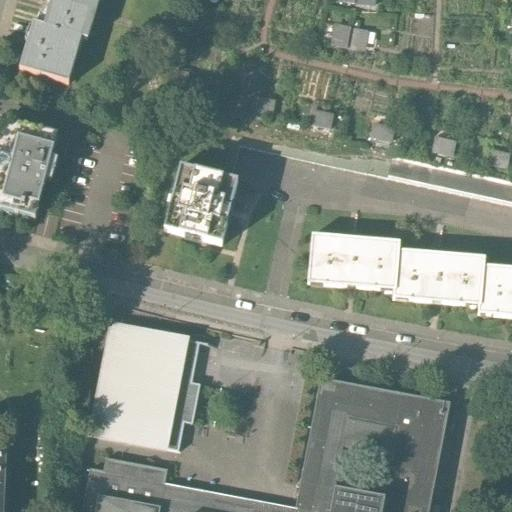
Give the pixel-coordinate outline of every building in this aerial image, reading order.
[(99,0),(47,0),(39,29),(81,41),(87,43),(99,0)] [(358,0),(357,7),(374,9),(374,0),(358,0)] [(189,29),(202,33),(208,12),(194,8),(189,29)] [(39,29),(33,27),(20,73),(68,87),(81,41),(39,29)] [(346,53),(349,31),(334,28),(330,50),(346,53)] [(368,35),(353,32),(349,53),(365,56),(368,35)] [(170,90),(183,93),(187,76),(174,73),(170,90)] [(275,104),(253,99),(249,115),(272,120),(275,104)] [(333,118),(311,113),(308,129),(330,133),(333,118)] [(511,209),(511,185),(222,121),(209,175),(232,180),(239,148),(511,209)] [(0,122),(0,168),(50,181),(61,138),(0,122)] [(394,130),(373,126),(369,142),(390,146),(394,130)] [(456,144),(434,139),(431,155),(452,160),(456,144)] [(505,173),(510,156),(489,151),(484,168),(505,173)] [(0,168),(0,214),(39,224),(50,181),(0,168)] [(236,185),(180,170),(165,232),(221,247),(236,185)] [(399,246),(312,238),(308,285),(394,293),(398,254),(399,246)] [(483,261),(398,254),(394,293),(394,301),(479,308),(483,269),(483,261)] [(511,271),(483,269),(479,308),(478,317),(511,319),(511,271)] [(198,343),(113,327),(93,436),(176,451),(181,422),(187,423),(192,424),(200,386),(195,385),(191,384),(198,343)] [(428,511),(449,403),(320,379),(300,486),(296,508),(277,504),(165,483),(168,471),(105,459),(103,471),(89,469),(80,511),(428,511)] [(0,493),(6,494),(8,438),(0,437),(0,493)]
